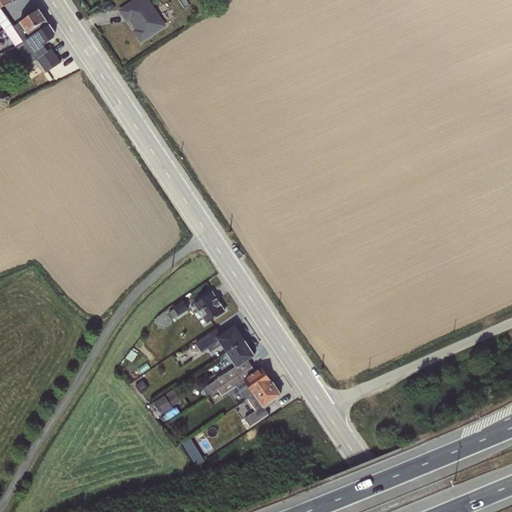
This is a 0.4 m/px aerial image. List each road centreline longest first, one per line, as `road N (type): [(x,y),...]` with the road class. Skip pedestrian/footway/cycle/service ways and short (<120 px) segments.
road 1 (secondary): [(322,406),(51,0)]
road 2 (motorway): [(511,426),(306,511)]
road 3 (unclassified): [(322,406),(511,324)]
road 4 (secondary): [(396,511),(322,406)]
